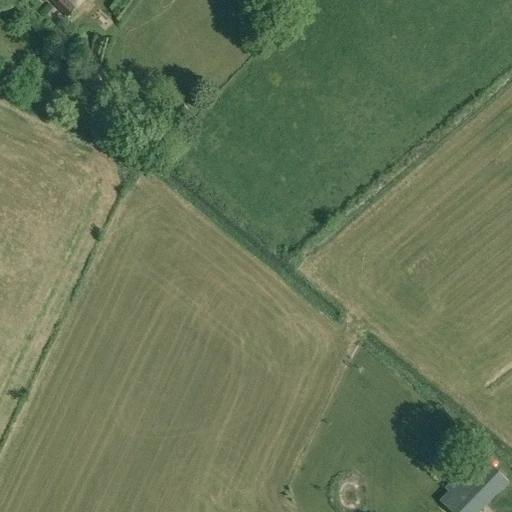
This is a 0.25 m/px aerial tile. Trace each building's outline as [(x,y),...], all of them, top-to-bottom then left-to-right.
[(50,0),(69,18),(87,0),(50,0)] [(70,81),(91,65),(85,57),(64,72),(70,81)] [(176,124),(189,109),(177,99),(164,114),(176,124)] [(144,120),(153,128),(163,116),(154,108),(144,120)] [(451,495),(469,511),(479,511),(491,499),(463,473),(446,490),(451,495)]
